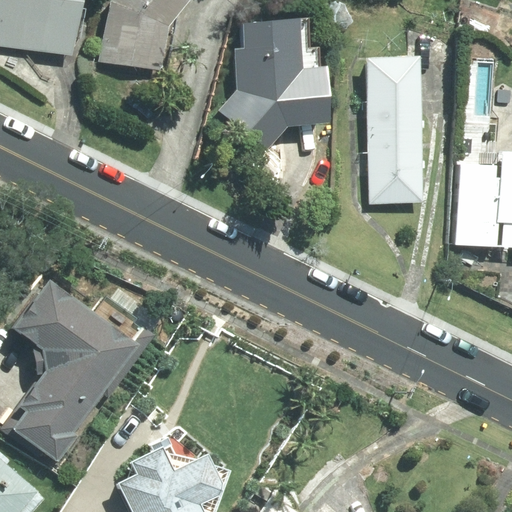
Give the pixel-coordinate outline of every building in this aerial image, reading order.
[(0,0),(0,47),(70,57),(78,0),(0,0)] [(110,0),(108,4),(97,63),(157,69),(165,28),(186,0),(110,0)] [(303,22),(239,26),(241,50),(231,51),(234,92),(217,113),(264,151),(284,127),(326,124),(322,68),(315,69),(314,48),(305,49),(303,22)] [(366,130),(418,128),(416,59),(364,61),(366,130)] [(418,128),(366,130),(369,205),(421,203),(418,128)] [(496,168),(457,166),(453,247),(511,249),(511,155),(497,155),(496,168)] [(90,311),(44,279),(10,327),(28,339),(34,378),(0,425),(0,429),(51,465),(73,433),(69,430),(98,389),(105,394),(148,334),(98,299),(90,311)] [(134,472),(114,482),(129,511),(198,511),(194,502),(214,493),(216,481),(202,451),(169,468),(158,445),(128,459),(134,472)] [(23,511),(39,495),(0,461),(0,511),(23,511)] [(293,511),(267,495),(255,511),(293,511)]
